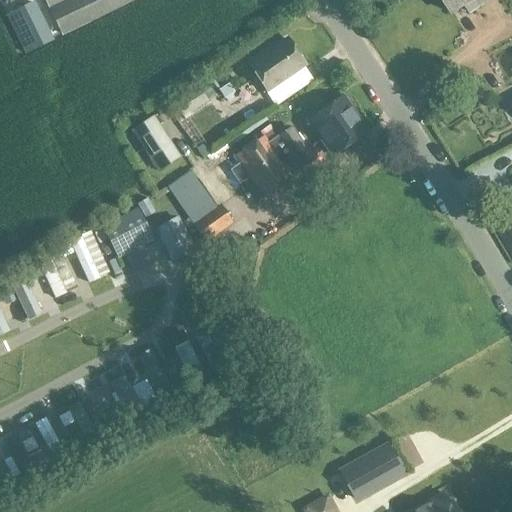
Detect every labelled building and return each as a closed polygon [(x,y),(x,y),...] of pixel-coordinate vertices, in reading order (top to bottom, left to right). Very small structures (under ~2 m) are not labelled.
[(42,0),(60,37),(136,0),(42,0)] [(442,0),(451,13),(464,5),(469,13),(481,5),(477,0),(442,0)] [(33,1),(6,15),(25,53),(52,40),(33,1)] [(304,65),(295,52),(287,40),(248,66),(266,91),(304,65)] [(172,101),(185,120),(210,103),(197,84),(172,101)] [(308,121),(332,155),(365,132),(341,98),(308,121)] [(180,157),(154,116),(130,131),(158,173),(180,157)] [(290,129),(280,135),(279,134),(270,140),(265,134),(234,156),(239,163),(230,170),(240,184),(244,182),(257,200),(312,160),(290,129)] [(191,170),(167,187),(205,242),(232,223),(219,204),(216,206),(191,170)] [(137,208),(120,218),(135,246),(152,237),(137,208)] [(511,212),(492,224),(511,257),(511,212)] [(171,264),(196,251),(178,216),(153,230),(171,264)] [(88,284),(99,279),(80,238),(70,243),(88,284)] [(39,264),(54,298),(65,293),(50,259),(39,264)] [(17,268),(5,274),(24,314),(36,308),(17,268)] [(90,345),(106,336),(98,322),(82,330),(90,345)] [(209,332),(228,368),(241,362),(222,325),(209,332)] [(192,386),(206,379),(188,343),(174,349),(192,386)] [(19,365),(29,382),(45,372),(36,355),(19,365)] [(160,400),(172,393),(155,361),(142,368),(160,400)] [(0,378),(0,400),(1,402),(19,392),(8,374),(0,378)] [(142,411),(124,377),(109,385),(127,418),(142,411)] [(84,437),(94,431),(79,403),(68,409),(84,437)] [(63,452),(45,419),(34,425),(52,458),(63,452)] [(20,474),(34,467),(16,434),(2,441),(20,474)] [(390,444),(341,471),(357,499),(406,472),(390,444)] [(413,511),(455,511),(446,494),(413,511)]
